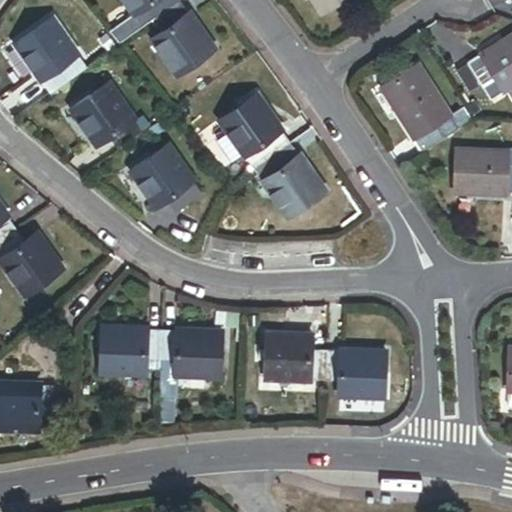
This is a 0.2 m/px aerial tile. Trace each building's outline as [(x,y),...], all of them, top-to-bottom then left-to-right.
[(178,0),(125,0),(136,16),(112,34),(121,46),(157,20),(181,3),(178,0)] [(346,0),(314,0),(323,15),(346,0)] [(215,51),(181,3),(157,20),(165,32),(153,40),(179,76),(215,51)] [(64,86),(88,69),(54,21),(18,46),(44,82),(55,74),(64,86)] [(511,88),(511,36),(457,71),(470,92),(481,85),(492,101),(511,88)] [(420,65),(382,88),(423,153),(474,121),(466,107),(451,116),(420,65)] [(120,150),(143,134),(109,85),(74,110),(99,147),(111,138),(120,150)] [(267,162),(292,145),(258,96),(222,122),(248,158),(259,150),(267,162)] [(267,162),(257,170),(291,219),(327,193),(292,145),(267,162)] [(203,195),(170,148),(134,173),(159,208),(170,200),(178,212),(203,195)] [(511,193),(511,149),(510,152),(459,150),(456,194),(508,196),(508,193),(511,193)] [(257,170),(267,162),(259,150),(248,158),(257,170)] [(0,244),(18,231),(0,205),(0,244)] [(18,231),(0,244),(0,260),(26,298),(64,271),(39,235),(27,243),(18,231)] [(162,377),(163,331),(104,330),(102,375),(162,377)] [(223,333),(163,331),(162,377),(221,379),(223,333)] [(327,383),(328,351),(314,351),(314,337),(268,336),(267,381),(327,383)] [(387,353),(328,351),(327,383),(342,383),(341,397),(386,399),(387,353)] [(55,419),(56,387),(0,385),(0,431),(42,433),(43,418),(55,419)]
